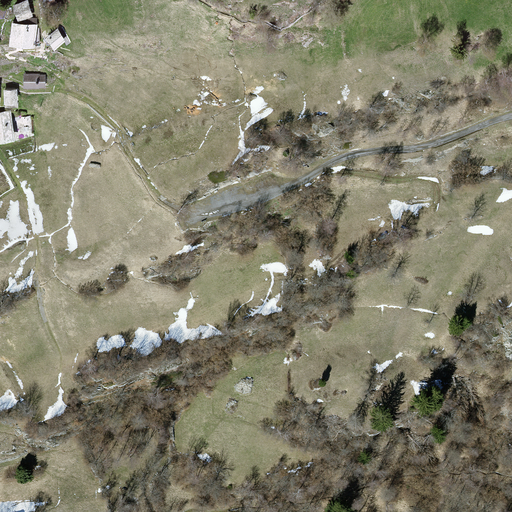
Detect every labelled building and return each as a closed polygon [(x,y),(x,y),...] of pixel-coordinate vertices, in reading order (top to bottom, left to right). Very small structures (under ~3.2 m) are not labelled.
[(24,0),(9,4),(13,20),(29,16),(24,0)] [(31,25),(6,20),(1,44),(26,48),(31,25)] [(52,28),(37,36),(44,48),(58,40),(52,28)] [(42,74),(18,74),(18,87),(42,87),(42,74)] [(11,89),(0,89),(0,102),(11,103),(11,89)] [(6,111),(0,111),(0,141),(9,140),(6,111)]
